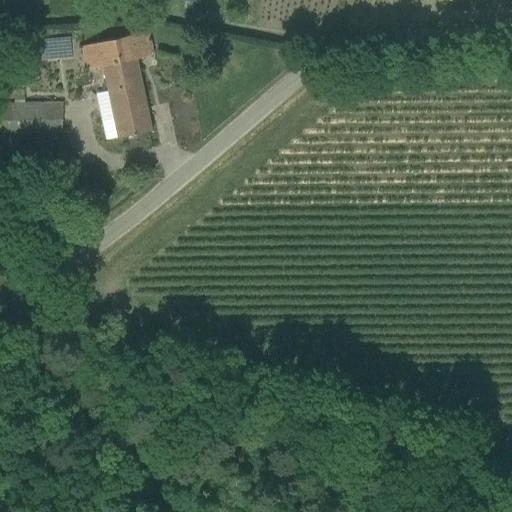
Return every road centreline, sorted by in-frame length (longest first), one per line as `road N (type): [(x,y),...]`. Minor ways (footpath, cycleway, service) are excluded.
road 1 (unclassified): [(0,299),(104,239),(306,70),(346,49),(511,37)]
road 2 (track): [(33,339),(184,511)]
road 3 (track): [(40,511),(33,339),(10,295)]
